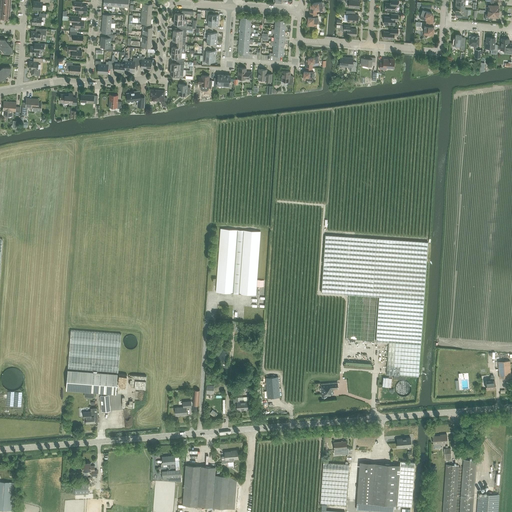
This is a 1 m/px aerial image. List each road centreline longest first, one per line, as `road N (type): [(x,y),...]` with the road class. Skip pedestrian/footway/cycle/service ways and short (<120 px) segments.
road 1 (unclassified): [(0,450),(511,407)]
road 2 (unclassified): [(89,83),(159,79),(165,6)]
